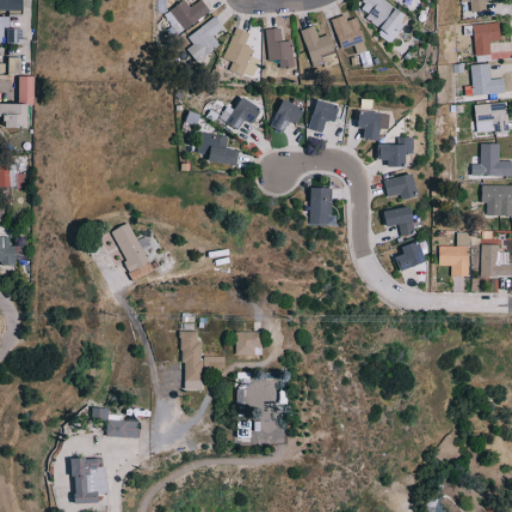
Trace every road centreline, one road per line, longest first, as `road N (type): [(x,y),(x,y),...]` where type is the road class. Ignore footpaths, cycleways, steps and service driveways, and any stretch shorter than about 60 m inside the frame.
road 1 (residential): [(0,295),(12,329),(0,355),(149,499),(172,469),(323,457)]
road 2 (residential): [(280,175),(280,166),(348,176),(368,266),(384,289),(432,307)]
